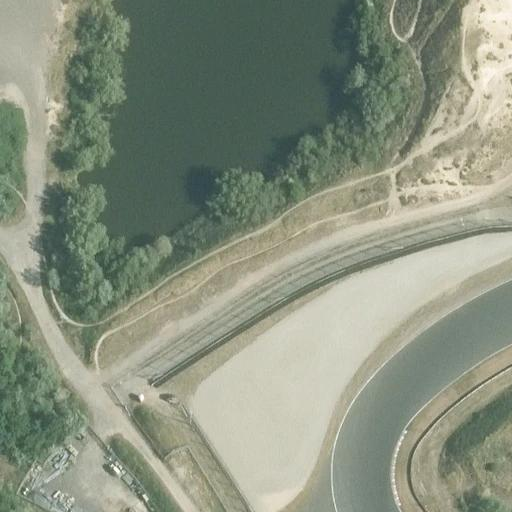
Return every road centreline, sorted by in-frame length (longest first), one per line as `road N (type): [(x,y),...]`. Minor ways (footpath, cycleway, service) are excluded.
road 1 (track): [(93,389),(222,301),(334,238),(446,208),(511,179)]
road 2 (track): [(0,239),(21,254),(46,322),(93,389)]
road 3 (track): [(21,254),(34,192),(31,90)]
road 4 (track): [(93,389),(188,511)]
